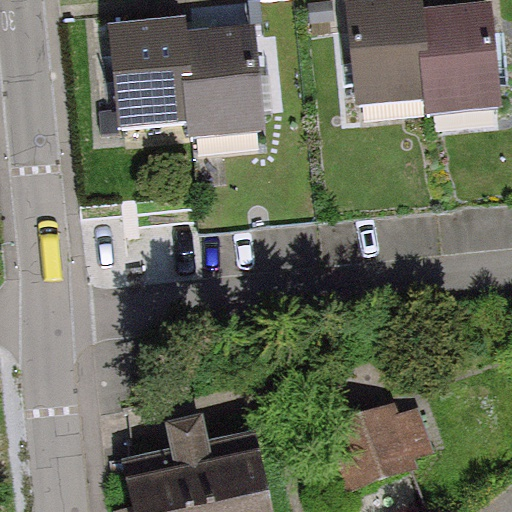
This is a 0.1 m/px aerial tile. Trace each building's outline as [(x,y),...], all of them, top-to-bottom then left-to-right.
[(411,120),(485,115),(479,7),(405,12),(411,120)] [(338,124),(411,120),(405,12),(332,16),(338,124)] [(175,135),(250,131),(245,24),(170,28),(175,135)] [(100,138),(175,135),(170,28),(95,31),(100,138)] [(314,440),(338,510),(429,478),(405,408),(314,440)] [(106,479),(112,511),(266,511),(254,449),(106,479)]
